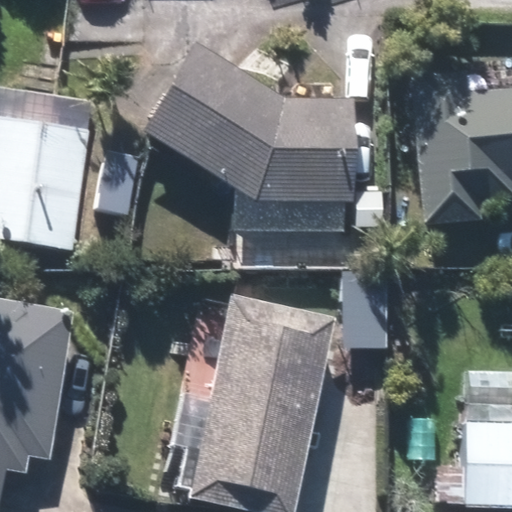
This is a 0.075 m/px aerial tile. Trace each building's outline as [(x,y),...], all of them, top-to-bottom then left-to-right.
[(132,133),(249,202),(348,202),(349,100),(274,99),(184,46),(132,133)] [(508,188),(511,187),(511,94),(459,99),(457,80),(405,80),(417,233),(475,228),(473,205),(510,203),(508,188)] [(83,133),(0,121),(0,240),(67,250),(83,133)] [(239,511),(285,511),(328,321),(226,299),(183,500),(239,511)] [(44,460),(67,314),(0,303),(0,468),(19,472),(22,457),(44,460)] [(511,510),(511,425),(461,424),(458,509),(511,510)]
